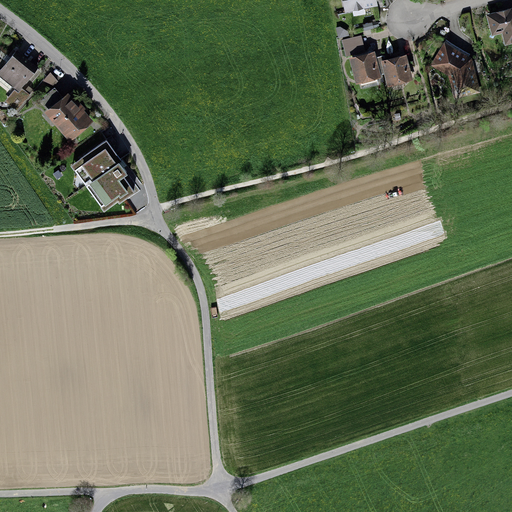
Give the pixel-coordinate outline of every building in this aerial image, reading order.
[(372,0),(344,0),(347,11),(373,7),(372,0)] [(511,7),(487,13),(491,34),(502,32),(505,44),(511,42),(511,7)] [(345,25),(337,28),(339,36),(348,34),(345,25)] [(359,35),(340,41),(344,56),(363,50),(359,35)] [(470,58),(445,42),(431,65),(447,75),(449,87),(475,82),(470,58)] [(376,51),(349,57),(356,83),(382,76),(376,51)] [(36,70),(17,52),(0,69),(0,72),(17,89),(36,70)] [(406,55),(382,60),(388,86),(411,81),(406,55)] [(93,121),(67,90),(42,111),(68,142),(93,121)] [(23,97),(18,93),(9,104),(20,113),(34,97),(27,92),(23,97)] [(110,140),(72,167),(105,213),(136,192),(121,171),(129,166),(110,140)]
